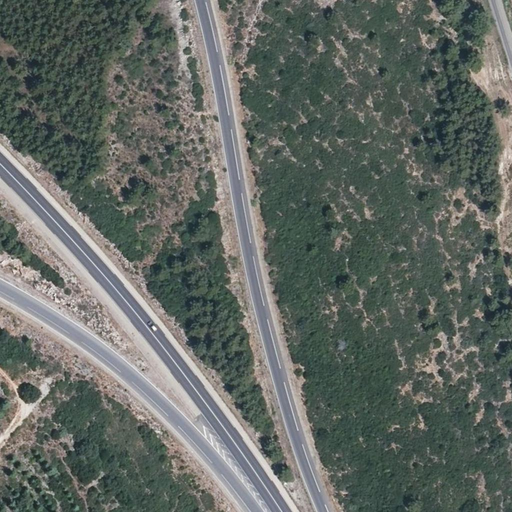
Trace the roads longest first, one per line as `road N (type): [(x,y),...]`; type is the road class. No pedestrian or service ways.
road 1 (primary): [(323,511),(291,431),(246,257),(200,0)]
road 2 (primary): [(279,511),(198,392),(0,162)]
road 3 (primary): [(0,283),(141,380),(256,511)]
